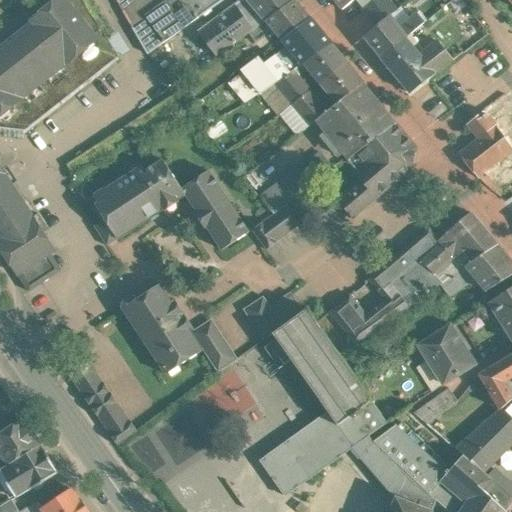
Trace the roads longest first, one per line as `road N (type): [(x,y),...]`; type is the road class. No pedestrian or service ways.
road 1 (residential): [(448,155),(289,279),(264,286),(248,271),(201,303)]
road 2 (tertiary): [(0,320),(139,511)]
road 3 (residential): [(322,0),(434,139)]
